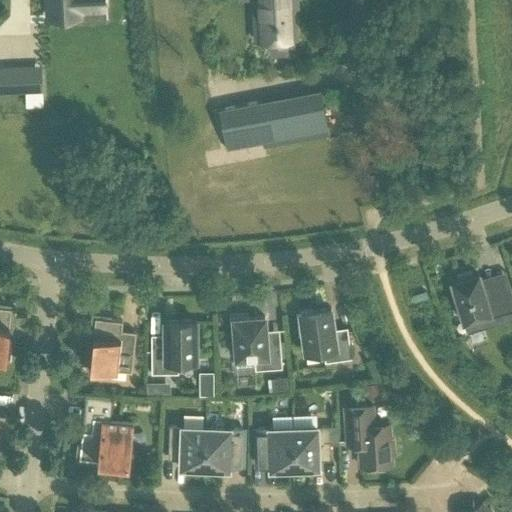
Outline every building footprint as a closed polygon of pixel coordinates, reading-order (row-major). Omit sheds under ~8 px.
[(47,0),(49,11),(81,9),(81,5),(104,3),(104,0),(47,0)] [(293,0),(279,0),(254,1),(256,41),(296,39),(293,0)] [(25,65),(6,65),(7,91),(25,90),(26,90),(25,65)] [(228,147),(263,140),(256,104),(220,111),(228,147)] [(391,144),(393,159),(405,158),(403,143),(391,144)] [(485,296),(478,273),(472,275),(471,271),(456,275),(458,279),(451,281),(455,294),(450,295),(455,309),(459,308),(463,321),(480,316),(483,328),(511,319),(511,293),(510,289),(485,296)] [(0,360),(9,362),(10,350),(6,349),(11,308),(0,306),(0,360)] [(325,362),(351,358),(347,327),(334,329),(331,308),(299,312),(305,352),(323,349),(325,362)] [(255,370),(282,368),(280,341),(266,342),(264,316),(247,317),(247,314),(229,316),(230,325),(233,325),(236,358),(236,366),(254,365),(255,370)] [(131,372),(136,331),(121,330),(122,320),(94,317),(90,359),(87,358),(85,370),(105,372),(105,369),(131,372)] [(178,360),(196,360),(196,320),(164,320),(164,346),(151,347),(151,373),(178,373),(178,360)] [(86,394),(82,431),(79,459),(120,463),(119,467),(131,468),(134,449),(130,448),(133,422),(110,420),(112,396),(86,394)] [(390,423),(374,424),(373,405),(344,407),(346,440),(358,440),(360,465),(392,463),(392,456),(394,456),(393,440),(391,440),(390,423)] [(204,472),(206,427),(169,426),(168,452),(181,452),(180,466),(186,467),(186,471),(204,472)] [(317,453),(330,452),(329,426),(293,427),(294,472),(312,471),(312,467),(318,467),(317,453)] [(241,455),(242,428),(206,427),(204,472),(222,473),(222,468),(228,468),(229,454),(241,455)] [(276,473),(294,472),(293,427),(256,429),(257,469),(276,468),(276,473)] [(492,511),(489,507),(486,508),(482,502),(468,511),(492,511)]
